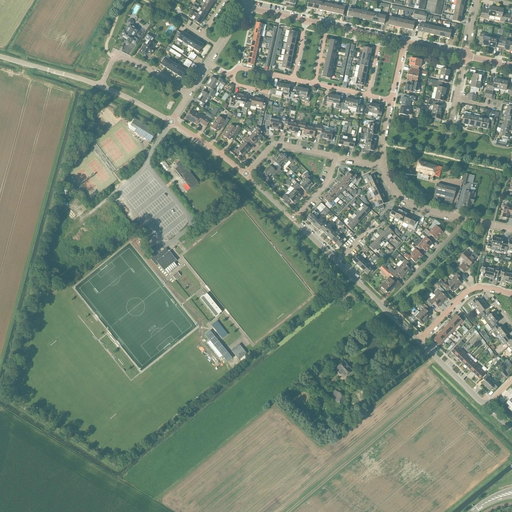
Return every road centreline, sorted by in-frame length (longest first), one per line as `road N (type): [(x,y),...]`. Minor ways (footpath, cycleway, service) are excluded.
road 1 (residential): [(83,222),(146,164),(171,119)]
road 2 (residential): [(511,172),(382,142)]
road 3 (residential): [(511,379),(488,403),(478,400),(417,340)]
road 4 (residential): [(382,307),(464,219)]
